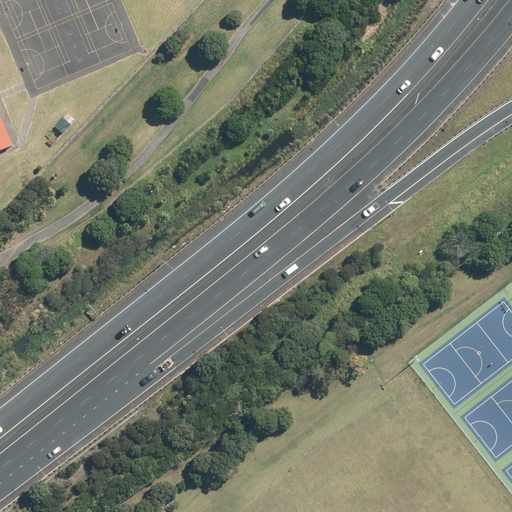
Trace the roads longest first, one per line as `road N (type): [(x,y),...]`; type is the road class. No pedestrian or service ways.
road 1 (motorway): [(511,23),(313,222),(0,479)]
road 2 (motorway): [(511,114),(0,493)]
road 3 (motorway): [(0,420),(336,145),(471,0)]
